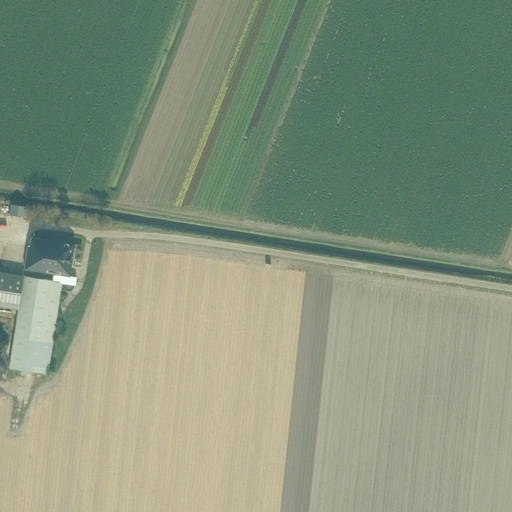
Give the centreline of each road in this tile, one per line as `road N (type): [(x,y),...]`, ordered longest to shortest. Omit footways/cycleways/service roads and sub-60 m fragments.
road 1 (unclassified): [(511,289),(158,234)]
road 2 (track): [(0,234),(22,225),(158,234)]
